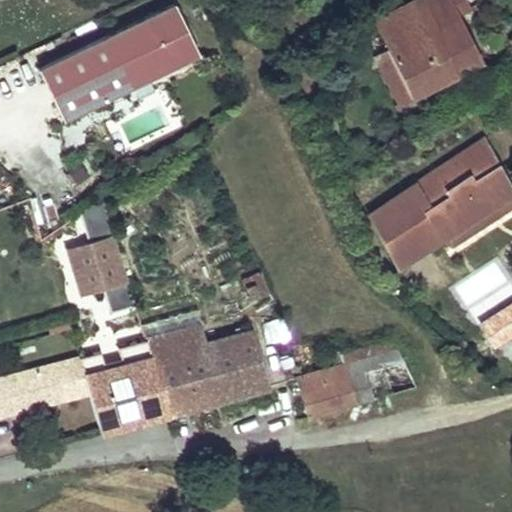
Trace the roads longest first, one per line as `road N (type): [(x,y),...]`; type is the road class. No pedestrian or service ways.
road 1 (residential): [(0,477),(255,435)]
road 2 (track): [(63,464),(69,478),(192,511)]
